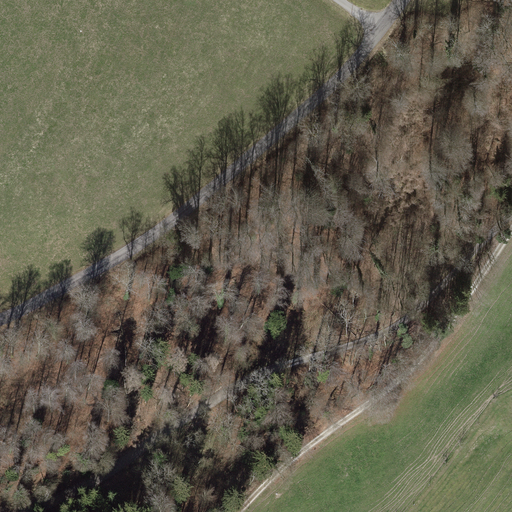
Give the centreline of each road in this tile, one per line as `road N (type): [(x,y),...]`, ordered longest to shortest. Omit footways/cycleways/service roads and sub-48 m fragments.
road 1 (track): [(28,511),(103,474),(251,378),(396,325),(511,216)]
road 2 (tertiary): [(402,0),(332,85),(185,210),(106,264),(0,319)]
road 3 (track): [(511,229),(412,368),(301,451),(239,511)]
